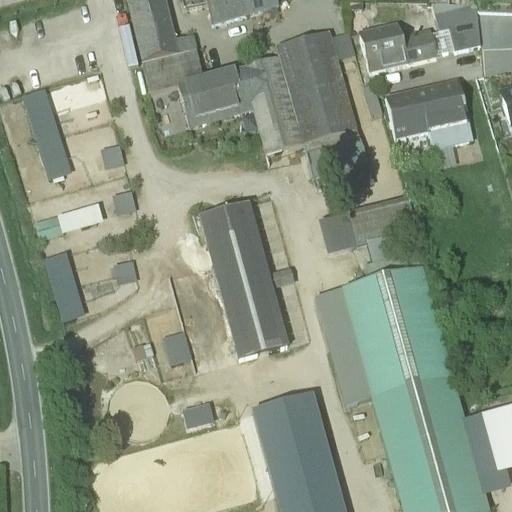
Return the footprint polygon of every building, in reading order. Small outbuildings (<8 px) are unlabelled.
[(174,49),(161,0),(140,0),(125,4),(141,70),(177,62),(174,49)] [(202,0),(177,0),(182,17),(206,12),(202,0)] [(244,0),(202,0),(206,12),(211,32),(244,22),(240,8),(246,6),(244,0)] [(273,0),(244,0),(246,6),(240,8),(244,22),(277,12),(273,0)] [(475,12),(430,11),(437,39),(447,36),(446,33),(476,25),(475,12)] [(476,25),(446,33),(447,36),(453,58),(479,52),(476,25)] [(395,32),(357,42),(368,81),(405,71),(398,45),(395,32)] [(428,37),(398,45),(405,71),(435,63),(428,37)] [(328,39),(275,54),(278,64),(278,65),(302,152),(355,137),(328,39)] [(192,44),(174,49),(177,62),(195,57),(192,44)] [(177,62),(141,70),(149,102),(177,94),(202,87),(195,57),(177,62)] [(278,65),(240,76),(251,117),(252,117),(264,162),(302,152),(278,65)] [(202,87),(177,94),(188,135),(251,117),(240,76),(202,87)] [(455,87),(384,105),(394,147),(427,139),(465,129),(455,87)] [(55,104),(62,122),(81,115),(74,97),(55,104)] [(511,97),(501,101),(511,138),(511,97)] [(45,169),(69,162),(55,116),(32,124),(45,169)] [(465,129),(427,139),(431,156),(469,146),(465,129)] [(104,154),(106,173),(124,170),(122,151),(104,154)] [(362,153),(306,166),(311,183),(367,168),(362,153)] [(114,201),(119,220),(137,215),(132,197),(114,201)] [(407,208),(347,224),(351,237),(355,253),(415,237),(407,208)] [(41,244),(106,228),(101,211),(36,227),(41,244)] [(250,212),(199,226),(238,366),(289,352),(250,212)] [(351,237),(347,224),(338,227),(341,240),(351,237)] [(415,259),(363,273),(368,290),(420,276),(415,259)] [(291,274),(277,279),(282,291),(295,286),(291,274)] [(368,290),(341,297),(371,407),(451,385),(420,276),(368,290)] [(341,297),(314,305),(344,414),(371,407),(341,297)] [(161,345),(169,372),(193,365),(185,338),(161,345)] [(485,511),(451,385),(371,407),(400,511),(485,511)]
